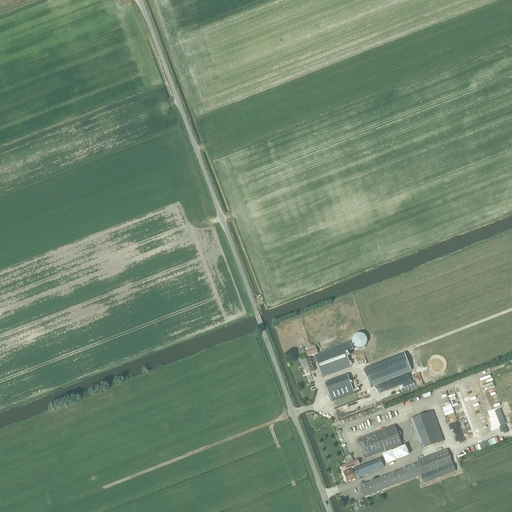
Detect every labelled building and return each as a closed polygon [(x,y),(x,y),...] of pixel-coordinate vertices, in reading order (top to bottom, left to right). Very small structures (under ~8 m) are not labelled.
[(369,340),(368,339),(368,338),(367,336),(367,335),(366,334),(365,333),(363,333),(362,333),(360,333),(359,333),(357,333),(356,334),(355,335),(354,337),(354,338),(354,340),(354,341),(354,343),(355,344),(356,345),(357,346),(358,347),(359,347),(361,347),(362,347),(364,347),(365,346),(366,345),(367,344),(368,343),(368,342),(369,340)] [(351,366),(346,352),(343,345),(315,356),(316,358),(311,359),(310,358),(301,362),(303,366),(304,365),(307,374),(315,371),(312,363),(317,362),(323,377),(351,366)] [(317,354),(316,350),(316,349),(316,347),(315,346),(313,347),(313,348),(306,350),(308,357),(317,354)] [(370,387),(393,378),(393,379),(412,371),(405,354),(386,361),(364,370),(370,387)] [(331,400),(354,392),(348,375),(325,383),(331,400)] [(405,391),(416,387),(415,383),(403,387),(404,389),(401,390),(402,392),(405,391)] [(505,424),(499,410),(495,411),(501,426),(505,424)] [(422,449),(444,441),(433,411),(411,419),(422,449)] [(365,459),(402,445),(395,426),(357,440),(365,459)] [(409,455),(408,451),(406,445),(396,449),(396,450),(393,451),(393,450),(383,454),(387,464),(396,460),(396,459),(399,458),(400,459),(409,455)] [(424,484),(456,471),(447,449),(418,461),(419,463),(360,486),(364,496),(421,474),(424,484)] [(355,478),(384,467),(380,458),(354,468),(353,467),(360,465),(358,460),(341,466),(343,471),(347,470),(347,471),(343,472),(347,481),(352,479),(352,480),(355,479),(355,478)]
